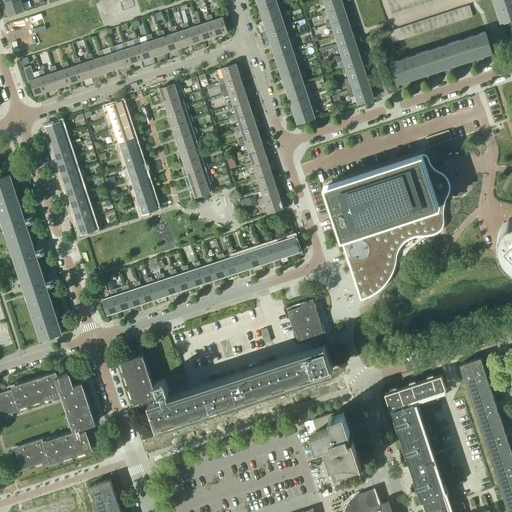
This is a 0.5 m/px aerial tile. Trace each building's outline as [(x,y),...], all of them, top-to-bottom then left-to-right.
[(13,0),(5,3),(9,15),(23,10),(20,0),(13,0)] [(256,0),(259,9),(277,3),(275,0),(256,0)] [(343,7),(340,0),(325,0),(323,1),(324,3),(327,9),(321,11),(322,17),(328,15),(327,12),(343,7)] [(393,0),(387,2),(391,13),(396,12),(393,0)] [(398,0),(392,0),(393,0),(396,12),(402,10),(398,0)] [(398,0),(402,10),(407,8),(404,0),(398,0)] [(511,0),(493,0),(500,21),(511,17),(511,0)] [(280,14),(277,3),(259,9),(263,20),(280,14)] [(472,16),(469,5),(463,6),(467,18),(472,16)] [(467,18),(463,6),(458,8),(462,19),(467,18)] [(347,18),(343,7),(327,12),(328,15),(330,21),(324,23),(326,28),(332,26),(331,23),(347,18)] [(462,19),(458,8),(453,10),(456,21),(462,19)] [(456,21),(453,10),(447,12),(451,23),(456,21)] [(451,23),(447,12),(442,13),(446,25),(451,23)] [(446,25),(442,13),(436,15),(440,27),(446,25)] [(206,16),(208,21),(211,20),(216,35),(228,31),(223,16),(213,20),(211,14),(206,16)] [(284,26),(280,14),(263,20),(267,32),(284,26)] [(440,27),(436,15),(431,17),(435,28),(440,27)] [(435,28),(431,17),(426,19),(429,30),(435,28)] [(194,20),(196,25),(198,24),(203,39),(216,35),(211,20),(208,21),(201,23),(199,18),(194,20)] [(351,30),(347,18),(331,23),(332,26),(334,32),(328,34),(330,39),(336,37),(335,35),(351,30)] [(429,30),(426,19),(420,21),(424,32),(429,30)] [(424,32),(420,21),(415,22),(419,34),(424,32)] [(182,23),(184,29),(187,28),(191,43),(203,39),(198,24),(196,25),(189,27),(187,22),(182,23)] [(419,34),(415,22),(410,24),(413,35),(419,34)] [(413,35),(410,24),(404,26),(408,37),(413,35)] [(170,27),(172,33),(174,32),(179,47),(191,43),(187,28),(184,29),(177,31),(175,26),(170,27)] [(288,37),(284,26),(267,32),(271,43),(288,37)] [(408,37),(404,26),(399,28),(403,39),(408,37)] [(403,39),(399,28),(393,29),(397,41),(403,39)] [(393,29),(388,31),(392,43),(397,41),(393,29)] [(158,31),(160,37),(162,36),(167,51),(179,47),(174,32),(172,33),(165,35),(163,30),(158,31)] [(354,41),(351,30),(335,35),(336,37),(338,44),(332,46),(334,51),(340,49),(339,46),(354,41)] [(492,52),(485,31),(454,41),(460,62),(492,52)] [(146,35),(148,41),(150,40),(155,55),(167,51),(162,36),(160,37),(153,39),(151,34),(146,35)] [(292,49),(288,37),(271,43),(275,54),(292,49)] [(134,39),(136,45),(138,44),(143,59),(155,55),(150,40),(148,41),(141,43),(139,38),(134,39)] [(358,52),(354,41),(339,46),(340,49),(342,55),(336,57),(338,62),(343,60),(343,58),(358,52)] [(429,73),(460,62),(454,41),(422,52),(429,73)] [(122,43),(124,49),(126,48),(131,63),(143,59),(138,44),(136,45),(129,47),(127,42),(122,43)] [(110,47),(112,53),(114,52),(119,67),(131,63),(126,48),(124,49),(117,51),(115,46),(110,47)] [(295,60),(292,49),(275,54),(278,66),(295,60)] [(98,51),(100,57),(102,56),(107,71),(119,67),(114,52),(112,53),(105,55),(103,50),(98,51)] [(362,64),(358,52),(343,58),(343,60),(345,67),(339,69),(341,73),(347,71),(346,69),(362,64)] [(397,83),(429,73),(422,52),(390,62),(397,83)] [(86,55),(88,61),(90,60),(95,75),(107,71),(102,56),(100,57),(93,59),(91,53),(86,55)] [(21,59),(23,65),(30,63),(28,57),(21,59)] [(74,59),(76,65),(78,64),(83,79),(95,75),(90,60),(88,61),(81,63),(79,57),(74,59)] [(299,72),(295,60),(278,66),(282,77),(299,72)] [(62,63),(64,69),(66,68),(71,83),(83,79),(78,64),(76,65),(69,67),(67,61),(62,63)] [(221,68),(216,69),(219,79),(218,79),(220,84),(226,82),(228,90),(222,91),(224,96),(230,94),(232,102),(226,103),(228,108),(234,106),(236,114),(230,115),(232,120),(238,119),(240,126),(234,128),(236,132),(242,131),(244,138),(238,140),(240,144),(245,143),(248,150),(242,152),(244,156),(249,155),(252,162),(246,163),(247,166),(248,169),(253,167),(255,173),(250,175),(251,178),(251,181),(257,179),(259,185),(254,187),(255,193),(261,191),(264,198),(258,200),(259,205),(265,203),(268,212),(283,207),(236,63),(221,68)] [(366,75),(362,64),(346,69),(347,71),(349,78),(343,80),(345,85),(351,83),(350,80),(366,75)] [(50,67),(52,73),(54,72),(59,86),(71,83),(66,68),(64,69),(57,71),(55,65),(50,67)] [(30,80),(35,94),(47,90),(42,76),(39,77),(35,78),(31,67),(24,69),(28,81),(30,80)] [(38,71),(39,77),(42,76),(47,90),(59,86),(54,72),(52,73),(44,75),(43,69),(38,71)] [(303,83),(299,72),(282,77),(286,89),(303,83)] [(370,86),(366,75),(350,80),(351,83),(353,89),(347,91),(348,95),(348,96),(355,94),(354,92),(370,86)] [(195,197),(198,196),(209,192),(206,182),(212,180),(210,175),(205,177),(202,170),(208,168),(207,164),(201,165),(199,158),(204,156),(203,151),(197,153),(195,146),(200,144),(199,139),(193,141),(191,134),(196,132),(195,127),(189,129),(187,122),(193,120),(191,115),(185,117),(183,110),(189,108),(187,103),(181,105),(179,98),(185,96),(183,91),(177,93),(174,83),(160,88),(195,197)] [(307,95),(303,83),(286,89),(290,100),(307,95)] [(374,98),(370,86),(354,92),(355,94),(358,103),(374,98)] [(311,106),(307,95),(290,100),(293,112),(311,106)] [(110,115),(125,110),(122,101),(107,105),(110,115)] [(314,118),(311,106),(293,112),(297,123),(314,118)] [(129,122),(125,110),(110,115),(104,117),(106,122),(112,120),(114,127),(129,122)] [(60,121),(46,125),(49,135),(63,130),(60,121)] [(129,122),(114,127),(108,129),(110,134),(116,132),(118,139),(133,134),(129,122)] [(49,135),(53,147),(67,142),(65,135),(71,134),(69,128),(63,130),(49,135)] [(449,129),(426,136),(430,147),(452,140),(449,129)] [(133,134),(118,139),(112,141),(114,146),(120,144),(122,151),(137,146),(133,134)] [(73,141),(67,142),(53,147),(57,159),(71,154),(69,147),(75,145),(73,141)] [(137,146),(122,151),(116,153),(118,158),(124,156),(126,163),(141,158),(137,146)] [(77,153),(71,154),(57,159),(60,171),(75,166),(73,159),(78,158),(77,153)] [(349,258),(352,270),(362,298),(364,297),(365,297),(366,296),(368,295),(370,294),(372,294),(373,293),(375,291),(377,290),(378,289),(380,288),(384,284),(385,282),(386,281),(387,279),(388,278),(389,276),(390,274),(391,273),(392,271),(393,269),(393,267),(394,266),(395,262),(395,258),(395,255),(396,252),(398,248),(400,245),(401,243),(403,241),(405,240),(407,238),(409,237),(412,236),(414,235),(417,235),(420,234),(425,234),(428,234),(430,233),(432,233),(434,233),(435,232),(436,232),(437,231),(438,230),(439,230),(440,229),(440,228),(441,227),(442,226),(442,225),(442,224),(443,223),(443,222),(443,221),(443,220),(443,219),(442,216),(427,172),(422,155),(413,157),(365,173),(325,186),(349,258)] [(144,170),(141,158),(126,163),(120,165),(122,170),(127,168),(130,175),(144,170)] [(81,164),(75,166),(60,171),(64,183),(79,179),(77,171),(82,169),(81,164)] [(148,183),(144,170),(130,175),(124,177),(126,182),(131,180),(134,187),(148,183)] [(0,211),(20,205),(10,174),(0,176),(0,211)] [(85,177),(79,179),(64,183),(68,195),(83,190),(81,183),(86,182),(85,177)] [(148,183),(134,187),(128,189),(129,194),(135,192),(138,199),(152,195),(148,183)] [(89,189),(83,190),(68,195),(72,207),(87,203),(84,195),(90,194),(89,189)] [(103,199),(109,197),(107,191),(101,193),(103,199)] [(157,209),(152,195),(138,199),(132,201),(133,206),(139,204),(142,214),(157,209)] [(92,201),(87,203),(72,207),(76,219),(91,215),(89,208),(94,206),(92,201)] [(24,218),(20,205),(0,211),(0,214),(10,244),(30,237),(26,224),(34,222),(32,216),(24,218)] [(96,213),(91,215),(76,219),(81,234),(96,229),(92,219),(98,218),(96,213)] [(511,218),(510,219),(507,221),(504,223),(503,225),(501,226),(500,229),(499,232),(498,233),(498,236),(498,237),(498,240),(499,242),(499,245),(500,247),(501,249),(503,251),(505,253),(506,255),(508,257),(510,259),(511,259),(511,218)] [(280,241),(272,243),(270,244),(275,259),(287,255),(282,240),(285,240),(283,234),(278,235),(280,241)] [(295,236),(285,240),(282,240),(287,255),(300,251),(295,236)] [(35,250),(30,237),(10,244),(20,276),(41,269),(37,256),(44,254),(42,248),(35,250)] [(268,245),(261,247),(258,248),(263,263),(275,259),(270,244),(272,243),(271,238),(266,239),(268,245)] [(256,249),(249,251),(246,252),(251,267),(263,263),(258,248),(261,247),(259,242),(254,243),(256,249)] [(244,253),(237,255),(234,256),(239,271),(251,267),(246,252),(249,251),(247,246),(242,247),(244,253)] [(232,257),(225,259),(222,260),(227,275),(239,271),(234,256),(237,255),(235,250),(230,251),(232,257)] [(220,261),(213,263),(210,264),(215,279),(227,275),(222,260),(225,259),(223,253),(218,255),(220,261)] [(208,265),(201,267),(198,268),(203,283),(215,279),(210,264),(213,263),(211,257),(206,259),(208,265)] [(196,269),(189,271),(186,272),(191,286),(203,283),(198,268),(201,267),(199,261),(194,263),(196,269)] [(183,273),(176,275),(174,276),(179,290),(191,286),(186,272),(189,271),(187,265),(182,267),(183,273)] [(45,282),(41,269),(20,276),(30,307),(51,300),(47,288),(54,285),(52,279),(45,282)] [(167,294),(179,290),(174,276),(176,275),(174,269),(170,271),(172,276),(164,279),(162,280),(167,294)] [(162,280),(164,279),(162,273),(157,275),(159,281),(153,283),(150,284),(155,298),(167,294),(162,280)] [(150,284),(153,283),(151,277),(146,279),(147,284),(140,287),(138,287),(143,302),(155,298),(150,284)] [(138,287),(140,287),(139,281),(133,283),(135,288),(128,291),(126,291),(131,306),(143,302),(138,287)] [(123,292),(116,295),(114,295),(119,310),(131,306),(126,291),(128,291),(126,285),(121,287),(123,292)] [(107,314),(119,310),(114,295),(116,295),(114,289),(109,291),(111,296),(102,299),(107,314)] [(324,343),(323,344),(322,338),(327,336),(322,321),(321,322),(314,302),(313,298),(284,308),(286,317),(289,317),(289,319),(290,318),(298,343),(311,339),(313,347),(309,349),(309,351),(149,404),(156,426),(332,368),(324,343)] [(61,332),(51,300),(30,307),(40,339),(61,332)] [(272,340),(267,328),(261,330),(265,343),(272,340)] [(134,403),(154,397),(140,355),(121,361),(134,403)] [(490,388),(480,357),(459,364),(470,395),(490,388)] [(76,428),(92,422),(74,369),(65,372),(65,371),(52,376),(52,374),(10,388),(11,391),(0,394),(0,415),(18,409),(17,406),(61,392),(74,432),(42,443),(41,440),(13,449),(19,469),(47,460),(48,463),(90,449),(83,429),(77,431),(76,428)] [(185,372),(172,376),(174,382),(187,378),(185,372)] [(441,374),(384,393),(390,411),(391,410),(425,511),(449,511),(414,403),(409,404),(408,401),(446,389),(441,374)] [(159,392),(169,389),(165,378),(155,381),(159,392)] [(500,419),(490,388),(470,395),(480,426),(500,419)] [(312,431),(311,432),(311,433),(315,445),(316,446),(317,446),(321,445),(321,444),(334,482),(361,473),(358,464),(361,465),(361,463),(360,463),(359,457),(358,456),(357,451),(356,450),(355,445),(354,444),(352,438),(350,439),(347,431),(350,431),(350,430),(349,429),(348,424),(347,423),(346,418),(345,417),(344,411),(343,411),(341,412),(340,409),(313,418),(317,430),(316,430),(312,431)] [(511,451),(500,419),(480,426),(490,457),(511,451)] [(501,488),(511,484),(511,454),(511,451),(490,457),(501,488)] [(97,511),(113,511),(120,510),(110,478),(89,485),(97,511)] [(511,511),(511,484),(501,488),(508,511),(511,511)] [(392,511),(389,499),(379,503),(375,488),(373,488),(373,489),(360,493),(359,493),(354,496),(350,499),(347,504),(345,509),(345,511),(392,511)] [(25,511),(80,511),(74,494),(25,510),(25,511)]
